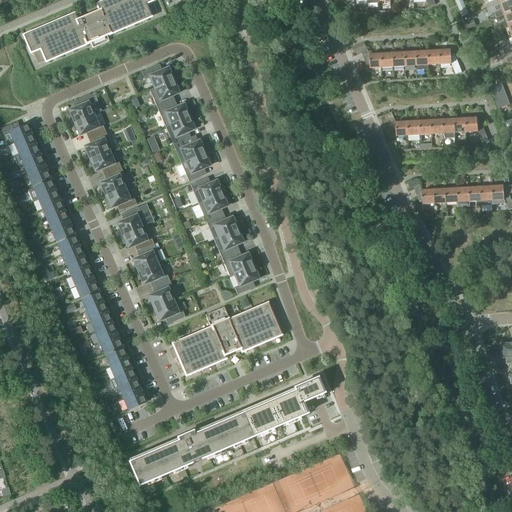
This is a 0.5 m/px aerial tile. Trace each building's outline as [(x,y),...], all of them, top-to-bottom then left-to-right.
[(74,14),(23,36),(30,54),(33,53),(38,64),(45,61),(45,63),(87,45),(87,44),(91,43),(90,41),(104,35),(104,37),(109,35),(109,36),(151,18),(150,16),(157,13),(152,2),(155,1),(154,0),(107,0),(96,5),(99,12),(77,21),(74,14)] [(455,0),(456,3),(458,8),(462,7),(465,6),(462,0),(455,0)] [(500,5),(511,0),(497,0),(492,2),(492,3),(486,6),(488,10),(500,5)] [(511,0),(500,5),(502,11),(495,13),(497,19),(504,16),(511,13),(511,0)] [(458,8),(462,17),(468,15),(465,6),(462,7),(458,8)] [(511,13),(504,16),(506,22),(501,24),(501,25),(494,27),(496,31),(508,27),(511,25),(511,13)] [(474,20),(464,24),(466,30),(476,26),(474,20)] [(495,44),(507,40),(505,35),(498,38),(493,40),(495,44)] [(364,43),(352,48),(355,54),(361,51),(366,49),(364,43)] [(427,52),(428,66),(435,66),(439,65),(438,51),(427,52)] [(451,62),(451,54),(451,51),(438,51),(439,65),(451,65),(452,66),(458,63),(456,60),(451,62)] [(427,52),(415,53),(416,67),(416,71),(428,70),(428,66),(427,52)] [(404,67),(403,53),(391,54),(392,68),(404,67)] [(403,53),(404,67),(416,67),(415,53),(403,53)] [(381,69),(392,68),(391,54),(381,55),(381,69)] [(369,57),(364,59),(366,65),(370,65),(370,69),(381,69),(381,55),(369,55),(369,57)] [(366,78),(361,64),(356,66),(362,79),(366,78)] [(154,67),(141,73),(144,79),(148,77),(154,90),(174,81),(171,74),(170,75),(167,69),(157,73),(154,67)] [(154,90),(149,91),(157,110),(170,104),(168,98),(178,94),(176,88),(177,87),(174,81),(154,90)] [(490,88),(499,109),(508,106),(500,84),(490,88)] [(79,107),(68,111),(71,117),(69,118),(72,125),(93,116),(87,103),(92,101),(89,95),(76,101),(79,107)] [(170,104),(157,110),(165,128),(190,117),(187,110),(186,111),(183,105),(173,110),(170,104)] [(380,119),(382,123),(393,118),(391,113),(380,118),(380,119)] [(93,116),(72,125),(75,131),(77,131),(79,137),(90,132),(92,138),(105,132),(102,126),(98,128),(93,116)] [(193,124),(190,117),(165,128),(173,146),(186,140),(184,135),(194,130),(192,124),(193,124)] [(384,129),(395,124),(395,123),(393,118),(382,123),(384,129)] [(454,120),(455,134),(466,133),(466,119),(454,120)] [(483,128),(478,130),(477,122),(477,119),(466,119),(466,133),(478,133),(478,134),(484,132),(483,128)] [(454,120),(442,121),(443,135),(444,140),(455,139),(455,134),(454,120)] [(419,122),(420,136),(432,135),(431,121),(426,122),(419,122)] [(432,135),(443,135),(442,121),(431,121),(432,135)] [(407,123),(408,137),(408,142),(420,141),(420,136),(419,122),(407,123)] [(407,123),(395,123),(395,124),(384,129),(389,140),(396,137),(408,137),(407,123)] [(14,144),(31,136),(27,126),(9,133),(14,144)] [(86,154),(85,154),(88,161),(113,150),(105,132),(92,138),(94,143),(84,148),(86,154)] [(128,143),(135,140),(132,135),(126,138),(128,143)] [(14,144),(18,154),(36,147),(31,136),(14,144)] [(186,140),(173,146),(181,164),(206,153),(203,147),(202,147),(199,141),(188,146),(186,140)] [(158,151),(156,144),(149,147),(152,154),(158,151)] [(36,147),(18,154),(23,165),(40,158),(36,147)] [(92,167),(95,173),(105,168),(108,174),(121,169),(113,150),(88,161),(91,168),(92,167)] [(206,153),(181,164),(189,183),(202,177),(199,171),(210,167),(207,161),(209,160),(206,153)] [(40,158),(23,165),(27,176),(45,168),(40,158)] [(45,168),(27,176),(32,186),(50,179),(45,168)] [(110,180),(100,184),(102,190),(100,191),(103,197),(128,187),(121,169),(108,174),(110,180)] [(203,180),(190,186),(198,204),(223,194),(220,187),(218,187),(216,182),(205,186),(203,180)] [(410,189),(411,188),(410,186),(419,183),(418,180),(408,184),(410,189)] [(33,189),(38,200),(55,192),(51,182),(33,189)] [(506,206),(511,203),(511,202),(509,196),(504,198),(503,187),(503,185),(491,186),(492,206),(492,205),(506,205),(506,206)] [(491,186),(479,187),(481,207),(481,206),(492,206),(491,186)] [(509,196),(509,195),(511,193),(511,187),(511,186),(503,187),(504,198),(509,196)] [(108,204),(110,209),(121,205),(123,211),(136,205),(128,187),(103,197),(106,204),(108,204)] [(481,207),(479,187),(468,188),(469,202),(476,202),(476,208),(481,207)] [(457,203),(456,188),(444,189),(445,204),(457,203)] [(469,202),(468,188),(456,188),(457,203),(458,208),(469,207),(469,202)] [(445,204),(444,189),(433,190),(434,204),(441,204),(441,209),(446,209),(445,204)] [(416,202),(418,201),(421,201),(421,205),(434,204),(433,190),(422,190),(422,194),(416,196),(417,198),(413,200),(415,206),(417,205),(416,202)] [(38,200),(42,211),(60,203),(55,192),(38,200)] [(223,194),(198,204),(206,222),(219,217),(216,211),(227,207),(224,201),(226,200),(223,194)] [(178,198),(173,201),(176,209),(182,207),(178,198)] [(60,203),(42,211),(47,221),(64,214),(60,203)] [(127,220),(117,224),(119,230),(118,231),(121,237),(145,226),(138,208),(125,214),(127,220)] [(64,214),(47,221),(51,232),(69,224),(64,214)] [(219,217),(206,222),(213,241),(238,230),(236,223),(234,224),(231,218),(221,223),(219,217)] [(188,222),(182,225),(184,230),(190,228),(188,222)] [(69,224),(51,232),(56,242),(73,235),(69,224)] [(145,226),(121,237),(123,244),(125,243),(128,249),(138,245),(140,250),(153,245),(145,226)] [(238,230),(213,241),(221,259),(234,253),(232,248),(242,243),(240,237),(241,237),(238,230)] [(181,241),(178,234),(173,236),(176,243),(181,241)] [(75,238),(57,245),(62,256),(79,248),(75,238)] [(133,267),(136,274),(161,263),(153,245),(140,250),(143,256),(132,260),(135,266),(133,267)] [(79,248),(62,256),(66,267),(84,259),(79,248)] [(234,253),(221,259),(229,277),(233,275),(254,266),(251,260),(249,260),(247,254),(236,259),(234,253)] [(66,267),(71,277),(88,270),(84,259),(66,267)] [(161,263),(136,274),(139,280),(140,280),(143,286),(153,281),(156,287),(169,281),(161,263)] [(257,273),(254,266),(233,275),(239,287),(234,289),(237,295),(250,290),(247,284),(257,280),(255,274),(257,273)] [(88,270),(71,277),(75,288),(93,280),(88,270)] [(93,280),(75,288),(80,298),(97,291),(93,280)] [(169,281),(156,287),(158,292),(148,297),(150,303),(149,303),(152,310),(174,300),(177,299),(169,281)] [(81,301),(86,312),(103,304),(99,294),(81,301)] [(242,309),(249,306),(246,299),(239,302),(242,309)] [(174,300),(152,310),(155,317),(156,316),(159,322),(169,317),(172,323),(184,318),(182,312),(180,313),(175,301),(174,300)] [(228,354),(235,351),(236,350),(240,349),(241,352),(280,336),(280,334),(285,332),(280,321),(278,321),(278,320),(276,316),(277,315),(272,303),(268,305),(267,304),(229,320),(223,308),(205,316),(210,328),(172,345),(174,348),(169,350),(173,360),(174,359),(177,365),(175,365),(179,375),(184,372),(186,376),(225,359),(223,356),(227,354),(227,355),(228,354)] [(103,304),(86,312),(90,323),(108,315),(103,304)] [(90,323),(95,333),(112,326),(108,315),(90,323)] [(95,333),(99,344),(117,336),(112,326),(95,333)] [(117,336),(99,344),(104,355),(121,347),(117,336)] [(511,344),(509,345),(501,345),(502,359),(506,358),(506,365),(511,364),(511,344)] [(123,350),(105,357),(109,368),(127,360),(123,350)] [(127,360),(109,368),(114,379),(132,371),(127,360)] [(114,379),(109,381),(114,391),(119,389),(136,382),(132,371),(114,379)] [(170,445),(128,463),(138,486),(191,464),(193,463),(197,461),(200,460),(252,437),(306,415),(301,403),(323,394),(316,379),(293,389),(294,392),(200,433),(193,436),(192,433),(176,439),(178,442),(170,445)] [(136,382),(119,389),(123,400),(141,392),(136,382)] [(141,392),(123,400),(128,411),(145,403),(141,392)] [(370,457),(372,464),(378,461),(376,455),(370,457)]
